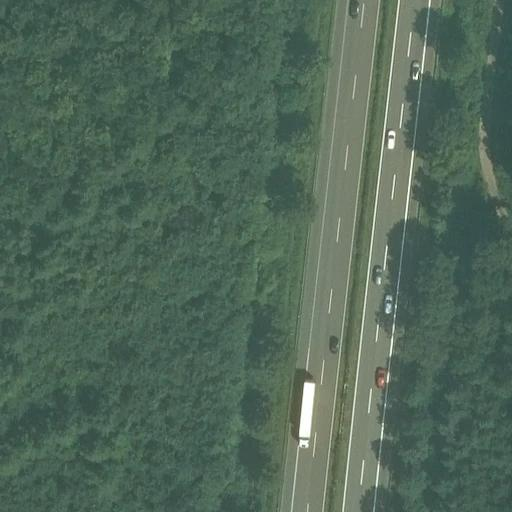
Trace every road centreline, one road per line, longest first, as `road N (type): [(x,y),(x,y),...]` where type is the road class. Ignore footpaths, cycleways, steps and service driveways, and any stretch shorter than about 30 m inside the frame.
road 1 (motorway): [(361,511),(422,0)]
road 2 (motorway): [(355,0),(299,511)]
